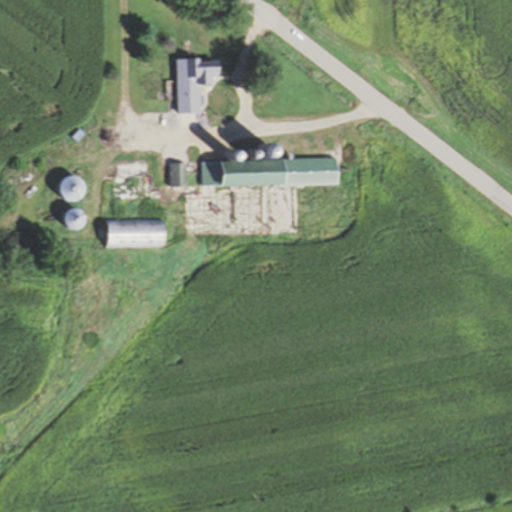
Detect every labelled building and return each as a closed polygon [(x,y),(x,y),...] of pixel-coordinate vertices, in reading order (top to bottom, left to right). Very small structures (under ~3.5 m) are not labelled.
[(178,59),(179,83),(169,84),(169,99),(180,98),(180,114),(203,113),(202,85),(214,84),(214,76),(221,76),(221,62),(203,63),(202,59),(178,59)] [(201,161),(338,159),(339,186),(202,188),(201,161)] [(118,163),(118,177),(148,177),(148,163),(118,163)] [(173,163),(173,187),(188,187),(188,163),(173,163)] [(71,176),(62,194),(77,202),(87,184),(71,176)] [(114,186),(114,200),(139,200),(138,186),(114,186)] [(76,229),(86,216),(75,207),(64,220),(76,229)] [(107,220),(107,247),(161,247),(161,220),(107,220)]
